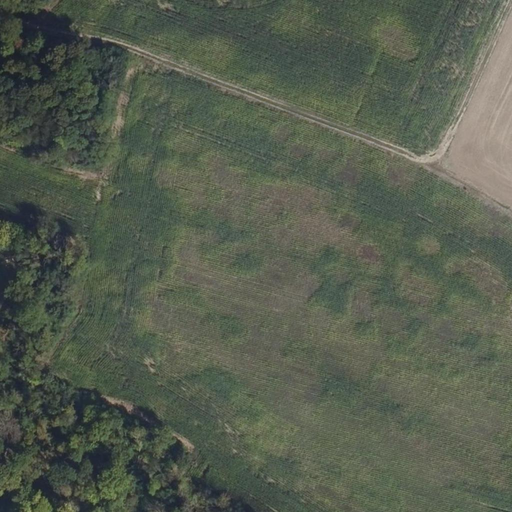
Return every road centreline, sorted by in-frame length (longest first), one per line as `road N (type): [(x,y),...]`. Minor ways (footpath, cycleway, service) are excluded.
road 1 (track): [(0,12),(133,49),(350,130),(511,214)]
road 2 (track): [(417,158),(432,157),(447,141),(511,1)]
